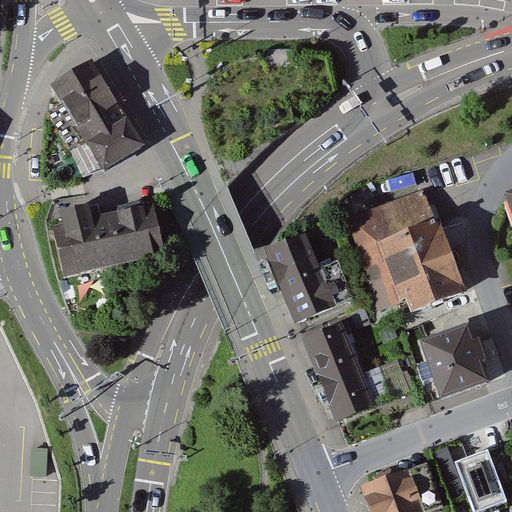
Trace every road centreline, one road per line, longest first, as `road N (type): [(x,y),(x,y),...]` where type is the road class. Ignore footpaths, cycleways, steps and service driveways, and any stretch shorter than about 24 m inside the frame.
road 1 (tertiary): [(104,18),(206,211),(316,476)]
road 2 (primary): [(365,108),(260,192),(177,312)]
road 3 (secondary): [(333,21),(104,18)]
road 4 (residential): [(316,476),(511,402)]
road 5 (residential): [(511,353),(477,244),(489,192),(511,164)]
road 6 (secondary): [(511,28),(464,15),(333,21)]
road 7 (secondary): [(8,221),(34,305),(75,376)]
road 8 (secondary): [(24,57),(1,156),(8,221)]
road 9 (primary): [(511,50),(365,108)]
road 10 (secondary): [(75,376),(100,511)]
